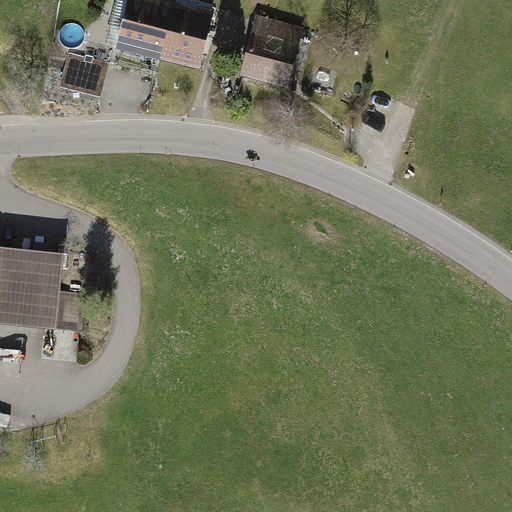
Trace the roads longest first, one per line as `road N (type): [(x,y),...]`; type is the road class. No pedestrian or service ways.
road 1 (tertiary): [(511,280),(366,192),(257,151),(143,137),(0,141)]
road 2 (track): [(366,192),(454,0)]
